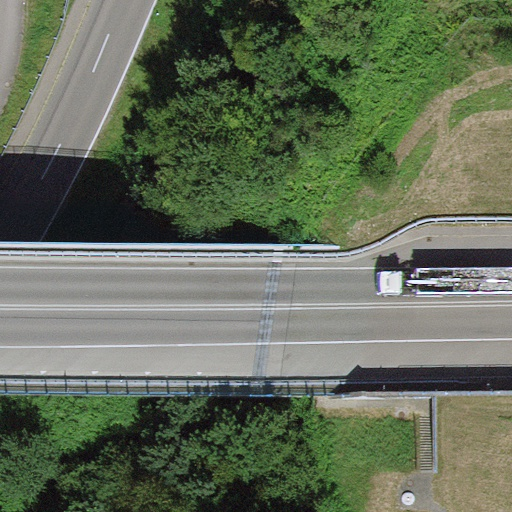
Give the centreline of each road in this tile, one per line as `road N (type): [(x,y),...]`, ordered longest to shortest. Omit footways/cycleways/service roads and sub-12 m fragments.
road 1 (trunk): [(0,310),(511,306)]
road 2 (secondary): [(0,266),(30,221),(127,0)]
